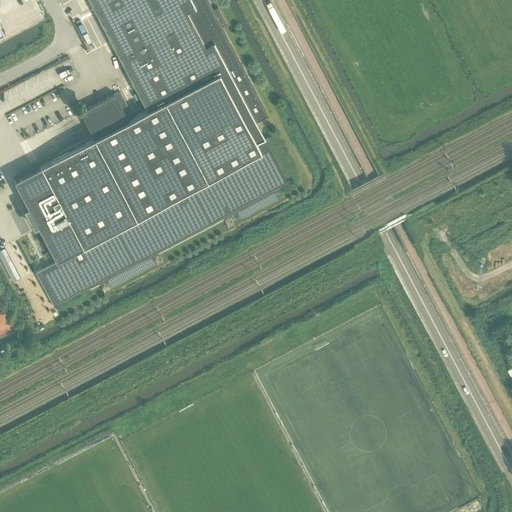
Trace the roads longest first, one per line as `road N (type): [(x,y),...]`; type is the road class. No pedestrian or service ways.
road 1 (primary): [(511,473),(262,0)]
road 2 (unclassified): [(0,79),(70,42),(48,0)]
